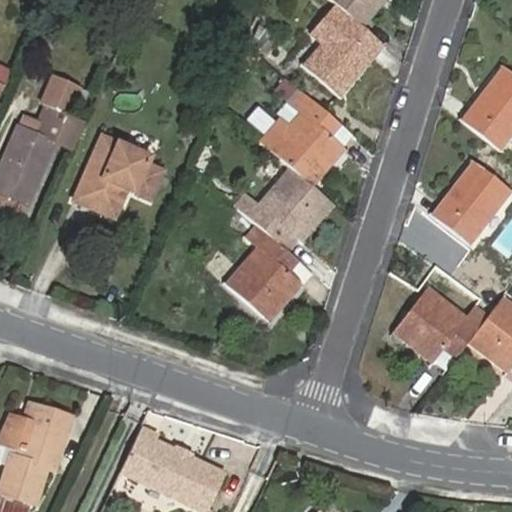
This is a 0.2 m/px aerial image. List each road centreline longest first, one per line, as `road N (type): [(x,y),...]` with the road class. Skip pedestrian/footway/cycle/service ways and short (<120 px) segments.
road 1 (residential): [(311,429),(450,0)]
road 2 (residential): [(311,429),(0,328)]
road 3 (residential): [(511,472),(419,462),(311,429)]
